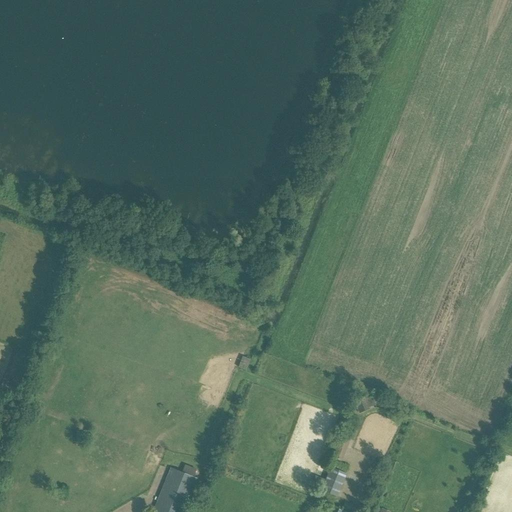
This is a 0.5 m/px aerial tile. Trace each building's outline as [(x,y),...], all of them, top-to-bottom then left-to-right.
[(244,355),(240,366),(248,369),(252,358),(244,355)] [(370,408),(364,395),(353,400),(359,413),(370,408)] [(92,434),(77,433),(77,445),(92,445),(92,434)] [(334,459),(342,462),(351,438),(344,435),(334,459)] [(337,462),(335,469),(331,467),(322,490),(337,496),(348,467),(337,462)] [(185,511),(198,479),(170,468),(152,511),(185,511)] [(73,488),(57,486),(56,498),(72,500),(73,488)] [(342,508),(351,511),(353,505),(345,502),(342,508)]
